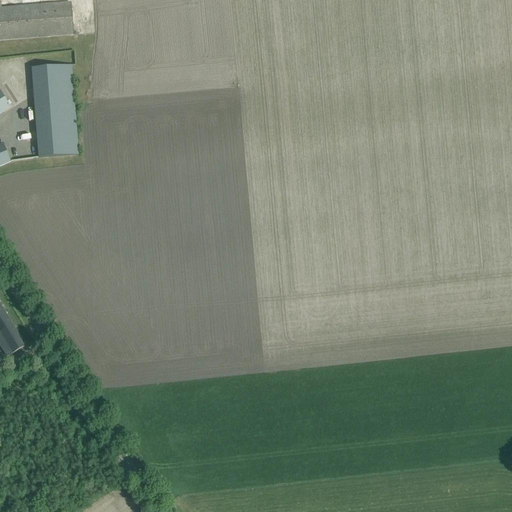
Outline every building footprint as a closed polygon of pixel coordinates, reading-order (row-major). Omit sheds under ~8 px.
[(0,39),(74,34),(71,2),(0,7),(0,39)] [(37,139),(31,139),(32,152),(37,151),(38,157),(78,155),(72,65),(32,67),(37,139)] [(0,115),(12,108),(0,90),(0,115)] [(0,145),(0,167),(11,162),(3,144),(0,145)] [(0,331),(0,344),(7,357),(25,346),(7,317),(0,321),(0,327),(2,331),(0,331)]
